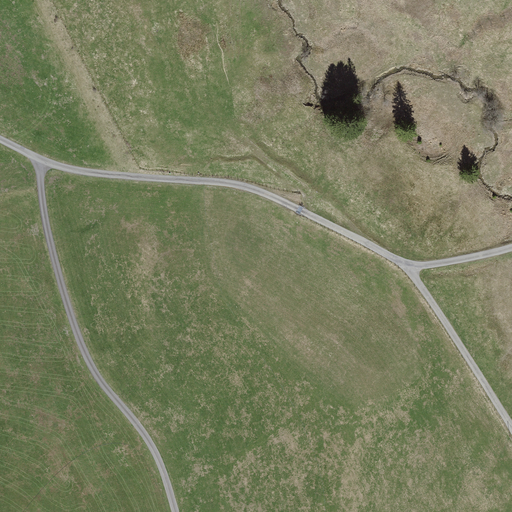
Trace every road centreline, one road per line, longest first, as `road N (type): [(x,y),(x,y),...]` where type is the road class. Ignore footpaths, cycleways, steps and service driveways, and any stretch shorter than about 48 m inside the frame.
road 1 (residential): [(39,160),(236,183),(411,266)]
road 2 (residential): [(39,160),(47,226),(88,356),(145,434),(176,511)]
road 3 (residential): [(411,266),(511,425)]
